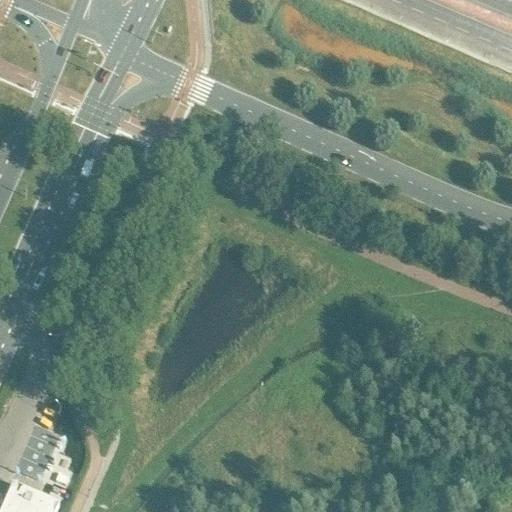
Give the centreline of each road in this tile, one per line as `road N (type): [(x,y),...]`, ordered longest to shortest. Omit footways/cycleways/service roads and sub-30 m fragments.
road 1 (secondary): [(187,83),(511,227)]
road 2 (secondary): [(0,340),(99,110)]
road 3 (secondary): [(54,69),(0,194)]
